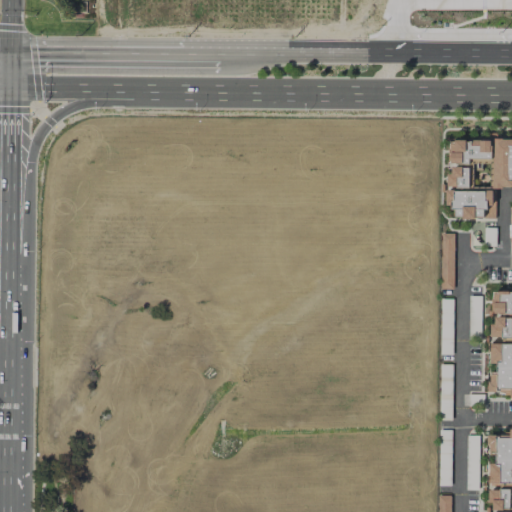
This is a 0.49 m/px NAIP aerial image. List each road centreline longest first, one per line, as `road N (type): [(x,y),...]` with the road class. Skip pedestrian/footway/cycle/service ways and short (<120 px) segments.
road 1 (primary): [(0,80),(103,90),(511,90)]
road 2 (primary): [(182,53),(10,54)]
road 3 (primary): [(391,53),(219,53)]
road 4 (primary): [(13,176),(43,125),(103,90)]
road 5 (primary): [(13,176),(10,54)]
road 6 (primary): [(511,52),(391,53)]
